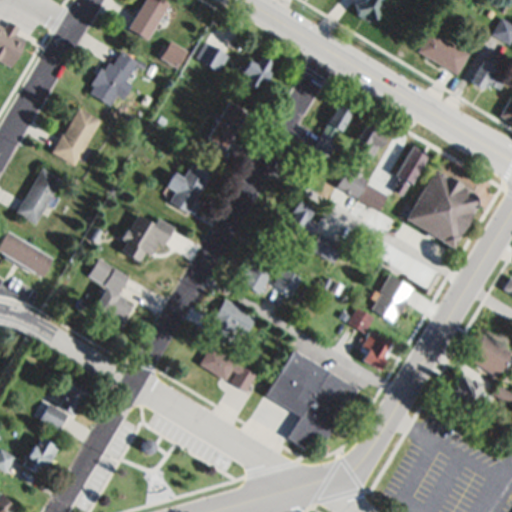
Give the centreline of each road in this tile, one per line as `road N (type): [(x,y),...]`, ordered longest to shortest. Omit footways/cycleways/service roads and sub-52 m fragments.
road 1 (residential): [(59,511),(327,47)]
road 2 (secondary): [(220,511),(333,480),(372,453),(511,218)]
road 3 (residential): [(278,496),(269,468),(249,450),(0,313)]
road 4 (primary): [(249,0),(511,160)]
road 5 (residential): [(0,155),(91,0)]
